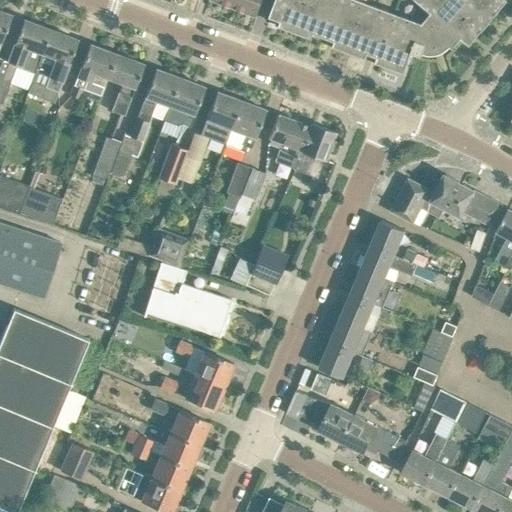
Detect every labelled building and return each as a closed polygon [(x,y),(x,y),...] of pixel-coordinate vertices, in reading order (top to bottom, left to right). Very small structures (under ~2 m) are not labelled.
[(257,15),(262,0),(235,0),(234,6),(257,15)] [(480,30),(478,29),(494,9),(496,11),(505,0),(506,1),(507,0),(417,0),(431,12),(422,22),(420,21),(419,22),(359,0),(275,0),(270,16),(272,17),(273,15),(283,19),(282,23),(280,22),(279,25),(282,26),(282,25),(310,35),(310,37),(313,38),(314,35),(312,34),(313,31),(337,39),(336,43),(334,42),(333,45),(336,46),(336,45),(364,55),(364,57),(367,58),(368,55),(366,54),(367,50),(378,55),(376,61),(378,62),(379,61),(402,69),(402,71),(405,72),(412,52),(422,55),(424,49),(428,50),(433,50),(437,50),(441,48),(445,46),(448,43),(453,47),(455,45),(453,44),(460,36),(470,45),(472,42),(470,41),(480,30)] [(0,57),(0,44),(4,33),(11,14),(0,9),(0,60),(1,58),(0,57)] [(35,68),(50,29),(23,19),(16,37),(7,60),(1,58),(0,60),(0,102),(2,103),(15,66),(33,73),(35,68)] [(58,91),(70,58),(77,39),(50,29),(35,68),(49,74),(45,86),(58,91)] [(107,77),(116,53),(89,43),(82,62),(77,76),(89,81),(93,71),(107,77)] [(123,115),(136,82),(143,63),(116,53),(107,77),(121,82),(110,110),(123,115)] [(148,120),(151,111),(152,111),(157,99),(169,103),(179,77),(155,68),(148,87),(129,136),(124,134),(121,142),(110,172),(123,177),(131,155),(137,157),(143,140),(142,140),(149,120),(148,120)] [(197,105),(204,86),(179,77),(169,103),(170,104),(164,119),(176,124),(180,121),(190,125),(197,105)] [(83,88),(74,84),(70,94),(80,98),(83,88)] [(224,143),(241,100),(216,91),(200,134),(224,143)] [(251,148),(265,109),(241,100),(224,143),(239,149),(241,144),(251,148)] [(300,150),(309,126),(277,114),(270,132),(269,136),(281,141),(273,160),(292,168),(300,150)] [(324,159),(335,131),(311,122),(309,126),(300,150),(292,168),(316,177),(323,159),(324,159)] [(110,172),(121,142),(106,137),(93,173),(104,177),(108,178),(110,172)] [(174,183),(187,150),(170,143),(157,177),(174,183)] [(240,193),(250,167),(236,162),(226,191),(239,196),(240,193)] [(251,197),(255,198),(265,173),(250,167),(240,193),(251,197)] [(93,173),(90,180),(101,184),(104,177),(93,173)] [(438,215),(442,207),(456,180),(445,174),(435,193),(430,190),(409,178),(392,210),(413,221),(421,207),(438,215)] [(20,212),(29,186),(0,175),(0,207),(19,213),(20,212)] [(464,210),(475,190),(456,180),(442,207),(461,216),(464,210)] [(52,224),(61,198),(29,186),(20,212),(52,224)] [(473,215),(484,194),(475,190),(464,210),(473,215)] [(239,196),(236,204),(247,208),(251,197),(240,193),(239,196)] [(482,219),(493,199),(484,194),(473,215),(482,219)] [(491,224),(502,204),(493,199),(482,219),(491,224)] [(509,264),(511,258),(511,209),(509,208),(497,230),(508,236),(495,261),(507,267),(508,264),(509,264)] [(395,254),(405,229),(382,220),(372,244),(395,254)] [(0,282),(8,285),(20,289),(42,296),(48,277),(49,277),(54,260),(60,242),(26,231),(9,225),(0,222),(0,282)] [(188,239),(157,227),(147,254),(178,266),(188,239)] [(477,229),(470,248),(480,251),(486,232),(477,229)] [(253,265),(250,272),(276,283),(288,255),(262,244),(253,265)] [(415,262),(405,258),(394,254),(395,254),(372,244),(361,268),(385,277),(390,266),(410,274),(411,271),(431,280),(434,271),(414,263),(415,262)] [(415,262),(418,253),(408,249),(405,258),(415,262)] [(101,251),(93,276),(116,283),(124,258),(101,251)] [(237,258),(229,277),(244,284),(250,272),(253,265),(237,258)] [(231,299),(212,292),(181,283),(186,270),(161,261),(144,312),(219,336),(231,299)] [(394,281),(385,277),(361,268),(351,292),(374,302),(384,306),(394,281)] [(93,276),(85,300),(108,308),(116,283),(93,276)] [(500,310),(509,292),(511,287),(500,281),(494,294),(488,304),(500,310)] [(488,304),(494,294),(486,290),(481,300),(488,304)] [(364,327),(374,302),(351,292),(341,317),(364,327)] [(390,319),(394,310),(384,306),(380,315),(390,319)] [(70,382),(88,338),(13,307),(13,308),(0,338),(0,353),(71,383),(71,382),(70,382)] [(373,330),(364,327),(341,317),(331,342),(354,351),(363,355),(373,330)] [(446,321),(442,331),(453,336),(457,326),(446,321)] [(444,360),(454,336),(453,336),(442,331),(434,328),(424,352),(444,360)] [(189,355),(193,345),(179,340),(175,349),(189,355)] [(343,376),(354,351),(331,342),(320,367),(343,376)] [(224,386),(233,363),(205,351),(195,374),(224,386)] [(52,425),(70,383),(71,383),(0,353),(0,404),(53,426),(52,425)] [(369,368),(372,359),(363,355),(359,364),(369,368)] [(182,369),(164,360),(161,367),(179,376),(182,369)] [(419,366),(414,376),(434,384),(438,374),(419,366)] [(214,409),(224,386),(195,374),(186,397),(214,409)] [(173,392),(178,382),(164,376),(159,386),(173,392)] [(369,387),(363,399),(371,402),(377,400),(380,393),(369,387)] [(458,420),(467,400),(441,388),(432,408),(458,420)] [(319,429),(341,440),(354,414),(333,404),(332,405),(321,400),(309,395),(296,389),(287,413),(299,419),(302,415),(315,422),(316,420),(322,424),(319,429)] [(164,414),(168,405),(154,399),(151,408),(164,414)] [(476,430),(486,411),(470,403),(460,422),(476,430)] [(34,468),(52,426),(53,427),(53,426),(0,404),(0,454),(35,469),(34,468)] [(199,444),(209,422),(180,409),(170,432),(199,444)] [(508,438),(511,429),(511,424),(491,413),(484,426),(507,438),(508,438)] [(408,440),(377,425),(354,414),(341,440),(363,452),(365,447),(376,453),(378,450),(398,460),(408,440)] [(511,486),(501,481),(511,460),(511,429),(508,438),(507,438),(494,463),(472,507),(482,511),(499,511),(507,497),(511,487),(511,486)] [(199,457),(202,448),(201,446),(199,445),(199,444),(170,432),(164,446),(161,454),(190,466),(194,456),(196,457),(199,457)] [(425,483),(448,438),(436,432),(424,455),(413,449),(402,471),(425,483)] [(139,435),(136,443),(149,449),(152,441),(139,435)] [(460,445),(448,438),(425,483),(448,495),(460,473),(448,467),(460,445)] [(92,451),(71,442),(59,470),(80,479),(92,451)] [(145,460),(149,449),(136,443),(131,454),(145,460)] [(0,506),(14,511),(16,511),(34,469),(35,470),(35,469),(0,454),(0,506)] [(181,489),(190,466),(161,454),(156,466),(151,476),(181,489)] [(472,507),(494,463),(484,458),(473,479),(460,473),(448,495),(472,507)] [(181,489),(151,476),(138,470),(128,494),(171,511),(181,489)] [(66,479),(53,474),(42,499),(55,505),(66,479)] [(309,511),(310,511),(288,500),(286,505),(270,497),(262,511),(309,511)] [(511,511),(511,499),(507,497),(499,511),(511,511)]
